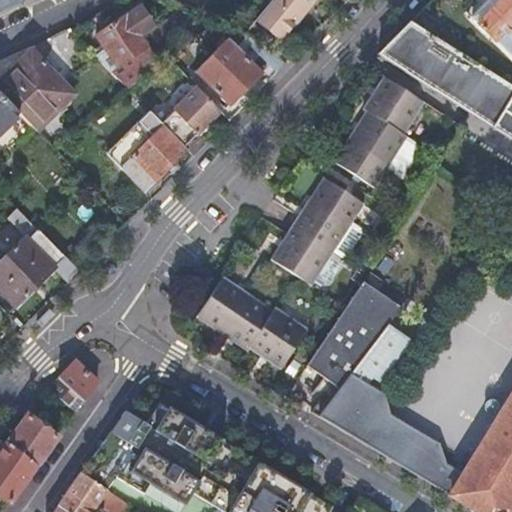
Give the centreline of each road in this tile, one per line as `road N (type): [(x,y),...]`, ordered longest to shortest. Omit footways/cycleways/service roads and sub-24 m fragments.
road 1 (residential): [(79,320),(393,0)]
road 2 (residential): [(144,345),(426,511)]
road 3 (residential): [(144,345),(133,372),(31,511)]
